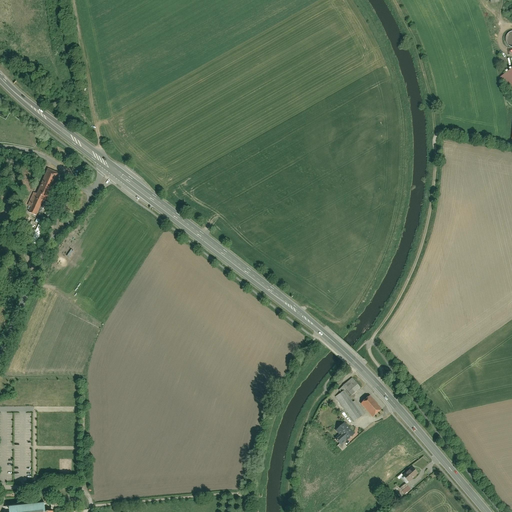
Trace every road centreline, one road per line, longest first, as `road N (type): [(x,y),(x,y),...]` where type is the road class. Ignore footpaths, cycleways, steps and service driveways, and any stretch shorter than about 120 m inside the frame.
road 1 (secondary): [(111,170),(353,361),(486,511)]
road 2 (unclassified): [(105,177),(51,241),(0,352)]
road 3 (secondary): [(0,78),(111,170)]
